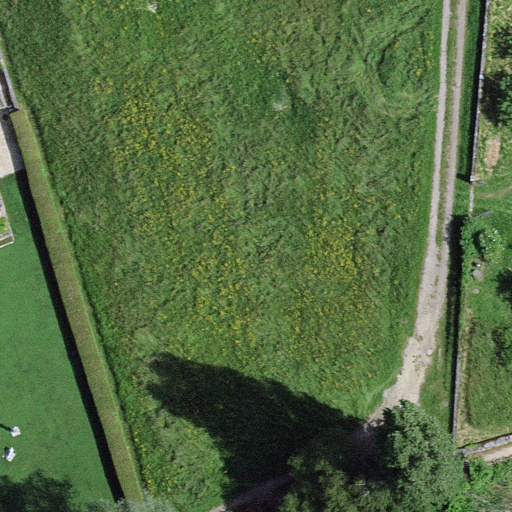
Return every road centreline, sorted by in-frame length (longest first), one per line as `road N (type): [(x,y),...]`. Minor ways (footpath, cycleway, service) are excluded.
road 1 (track): [(454,0),(444,154),(410,381),(395,418)]
road 2 (track): [(237,511),(395,418)]
road 3 (track): [(395,418),(432,467),(511,457)]
